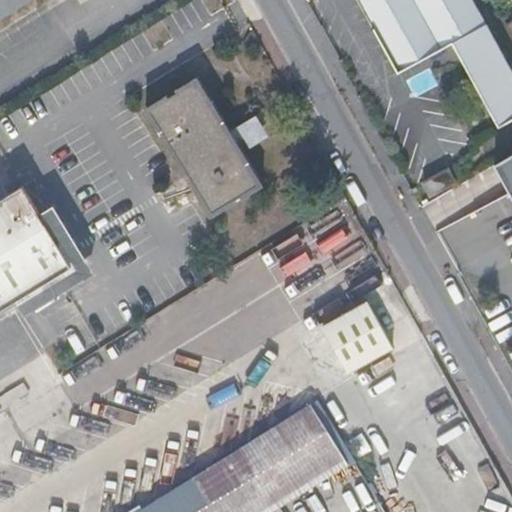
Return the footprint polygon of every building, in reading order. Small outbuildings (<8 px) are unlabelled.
[(0,0),(0,20),(32,0),(0,0)] [(452,43),(499,126),(511,118),(511,71),(472,0),(356,0),(397,73),(452,43)] [(261,185),(198,80),(149,109),(213,213),(261,185)] [(511,153),(432,200),(511,347),(511,153)] [(455,183),(448,170),(422,183),(429,196),(455,183)] [(0,311),(73,268),(23,186),(0,200),(0,311)] [(394,348),(368,301),(323,326),(349,373),(394,348)] [(263,511),(346,462),(312,408),(143,511),(263,511)]
